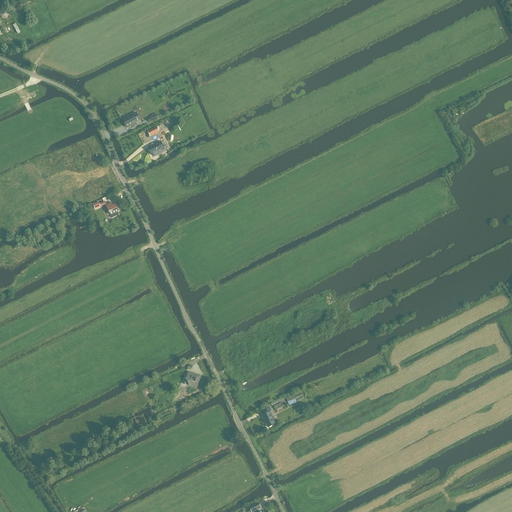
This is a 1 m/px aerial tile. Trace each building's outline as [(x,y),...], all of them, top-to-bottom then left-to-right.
[(17,40),(21,48),(33,42),(29,34),(17,40)] [(122,119),(126,128),(136,123),(137,125),(141,123),(136,114),(126,119),(126,117),(122,119)] [(148,148),(152,156),(154,154),(155,157),(159,154),(158,152),(164,149),(160,142),(148,148)] [(105,197),(112,194),(103,174),(96,178),(96,179),(81,186),(88,199),(90,198),(92,203),(105,197)] [(105,198),(93,204),(95,209),(106,205),(104,201),(106,200),(105,198)] [(112,203),(106,205),(110,215),(111,215),(112,218),(118,215),(117,212),(118,212),(115,205),(113,206),(112,203)] [(188,372),(184,384),(196,389),(201,376),(188,372)] [(289,406),(297,402),(293,395),(286,398),(289,406)] [(277,411),(285,407),(282,402),(274,406),(277,411)] [(276,424),(270,412),(271,411),(270,408),(263,411),(265,414),(262,415),(264,421),(265,421),(268,428),(276,424)] [(258,503),(249,508),(251,511),(252,511),(257,510),(258,511),(267,511),(267,510),(263,511),(262,510),(262,511),(260,508),(261,508),(258,503)]
